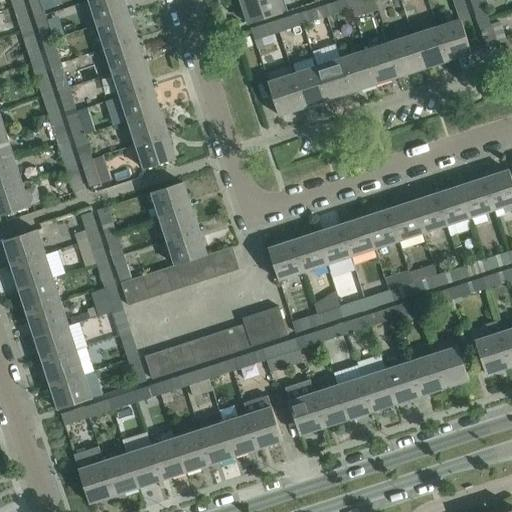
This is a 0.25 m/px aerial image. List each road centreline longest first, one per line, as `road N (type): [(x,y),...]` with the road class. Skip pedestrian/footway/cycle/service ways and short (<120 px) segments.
road 1 (residential): [(511,125),(248,208),(181,0)]
road 2 (tertiary): [(511,420),(230,511)]
road 3 (tertiary): [(316,511),(511,449)]
road 4 (residential): [(46,511),(0,369)]
